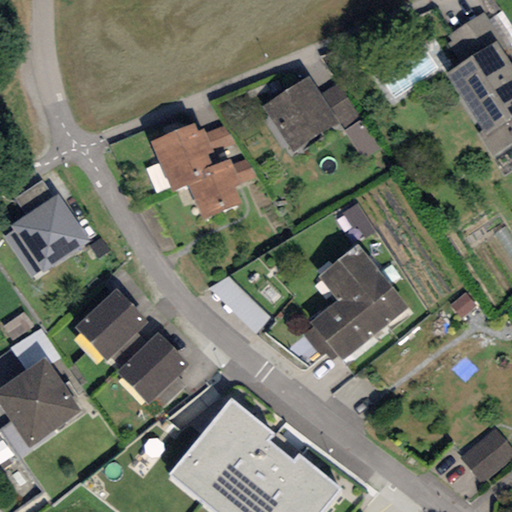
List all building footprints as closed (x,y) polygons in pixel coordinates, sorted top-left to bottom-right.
[(496,41),(502,51),(506,48),(482,13),(443,39),(461,65),(496,41)] [(511,118),(511,117),(511,65),(502,51),(496,41),(461,65),(445,75),(482,131),(476,134),(491,157),(511,143),(511,118)] [(308,76),(262,107),(293,152),(338,122),(320,94),(308,76)] [(338,82),(320,94),(338,122),(343,131),(362,119),(338,82)] [(362,119),(343,131),(363,161),(381,149),(362,119)] [(206,134),(204,129),(198,132),(194,123),(151,142),(172,192),(188,185),(205,178),(202,171),(213,166),(208,155),(214,152),(213,150),(206,134)] [(226,127),(206,134),(213,150),(237,144),(226,127)] [(232,165),(230,159),(213,166),(202,171),(205,178),(188,185),(203,219),(241,203),(234,186),(240,183),(232,165)] [(247,160),(232,165),(240,183),(257,177),(247,160)] [(26,216),(53,197),(42,181),(15,200),(26,216)] [(89,242),(58,194),(53,197),(26,216),(10,226),(14,231),(3,238),(30,278),(40,271),(41,274),(89,242)] [(408,307),(356,245),(318,276),(339,301),(311,323),(314,327),(303,336),(327,365),(338,356),(342,361),(408,307)] [(147,324),(115,289),(74,326),(107,362),(147,324)] [(187,364),(155,334),(117,373),(149,404),(187,364)] [(81,412),(44,359),(0,388),(0,406),(29,447),(81,412)] [(275,435),(231,398),(168,475),(214,511),(322,511),(341,490),(298,455),(293,461),(270,442),(275,435)] [(511,448),(495,428),(459,458),(482,485),(511,460),(511,448)]
